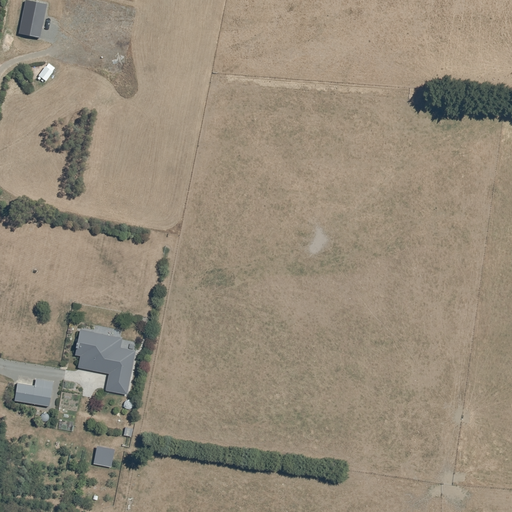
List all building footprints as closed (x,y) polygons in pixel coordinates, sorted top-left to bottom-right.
[(49,64),(42,75),(50,80),(57,69),(49,64)] [(79,340),(77,348),(80,348),(79,354),(84,355),(81,366),(112,372),(109,389),(130,393),(139,350),(135,349),(137,341),(125,339),(125,336),(84,329),(82,340),(79,340)] [(56,387),(21,382),(18,400),(53,405),(56,387)] [(135,427),(127,425),(125,435),(133,436),(135,427)] [(117,449),(100,445),(97,463),(114,466),(117,449)]
